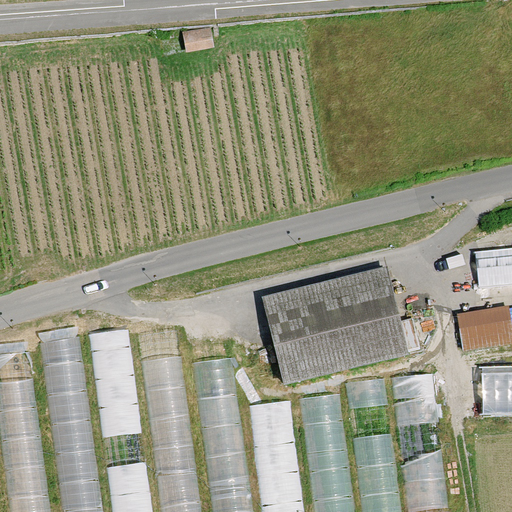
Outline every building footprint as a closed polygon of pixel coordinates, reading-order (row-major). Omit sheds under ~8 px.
[(380,270),(256,299),(276,385),(400,357),(380,270)] [(464,347),(511,342),(511,305),(461,309),(464,347)] [(230,355),(195,360),(207,457),(242,452),(230,355)] [(183,356),(149,358),(157,478),(191,476),(183,356)] [(485,413),(511,413),(511,365),(484,366),(485,413)] [(445,508),(433,372),(399,375),(405,452),(408,451),(413,510),(445,508)] [(354,407),(386,400),(381,376),(349,383),(354,407)] [(308,397),(312,420),(341,415),(336,391),(308,397)] [(13,511),(43,511),(41,476),(10,479),(13,511)] [(101,511),(101,499),(67,500),(67,511),(101,511)]
